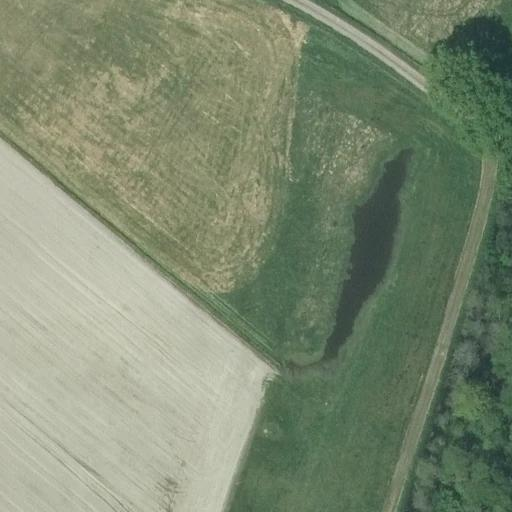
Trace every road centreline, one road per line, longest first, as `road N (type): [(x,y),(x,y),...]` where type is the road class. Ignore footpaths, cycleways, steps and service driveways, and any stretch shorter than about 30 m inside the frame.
road 1 (track): [(385,511),(501,138)]
road 2 (track): [(292,0),(501,138)]
